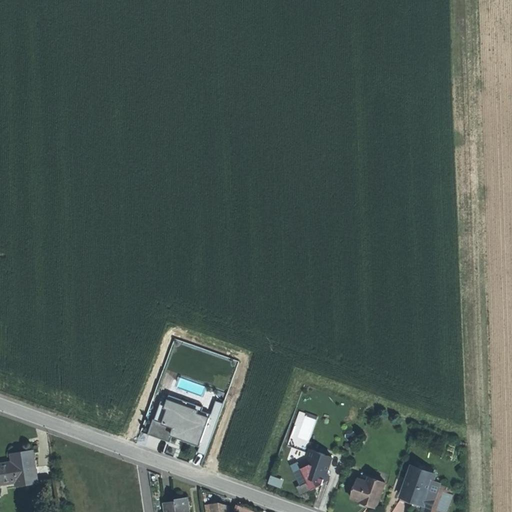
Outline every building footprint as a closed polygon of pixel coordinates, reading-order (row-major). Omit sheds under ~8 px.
[(205,393),(206,385),(184,380),(182,388),(205,393)] [(168,400),(165,408),(178,413),(181,405),(168,400)] [(153,419),(147,434),(170,442),(173,433),(178,435),(178,434),(181,435),(185,436),(184,440),(200,445),(211,415),(198,411),(199,407),(183,401),(181,405),(178,413),(165,408),(160,406),(156,420),(153,419)] [(305,431),(312,434),(318,418),(301,412),(297,422),(307,425),(305,431)] [(307,457),(291,465),(300,485),(308,481),(312,490),(323,484),(324,481),(325,477),(330,475),(327,470),(332,457),(310,449),(307,457)] [(13,462),(0,464),(0,483),(16,481),(17,485),(37,482),(32,452),(21,453),(12,455),(13,462)] [(424,504),(433,481),(435,475),(412,466),(401,496),(412,500),(423,504),(424,504)] [(366,504),(376,508),(385,482),(369,477),(367,481),(358,478),(351,498),(360,501),(359,502),(366,504)] [(301,495),(312,490),(308,481),(300,485),(297,486),(301,495)] [(429,511),(440,483),(433,481),(424,504),(423,504),(421,511),(424,511),(429,511)] [(182,498),(177,499),(177,501),(165,503),(166,511),(190,511),(189,497),(182,498)] [(219,502),(211,504),(212,511),(228,511),(227,505),(219,502)]
